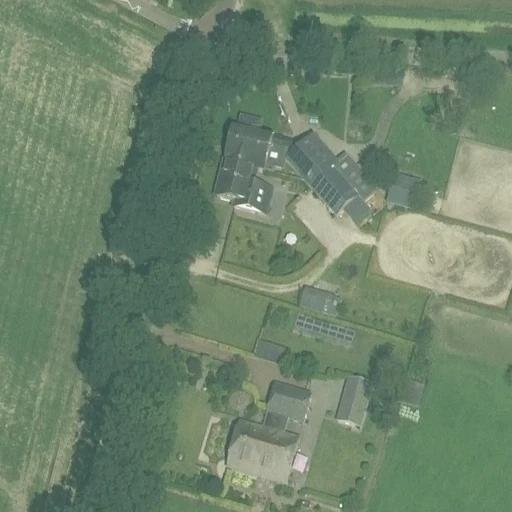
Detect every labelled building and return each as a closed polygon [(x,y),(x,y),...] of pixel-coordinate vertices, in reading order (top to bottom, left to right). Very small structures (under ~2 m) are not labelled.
[(366,86),(396,88),(397,66),(381,65),(367,64),(366,86)] [(224,163),(255,171),(255,170),(263,172),(274,173),(276,165),(284,167),(285,161),(336,219),(358,199),(308,142),(294,154),(269,137),(259,134),(261,124),(241,119),(238,129),(233,127),(224,163)] [(251,187),(255,171),(224,163),(215,198),(234,203),(232,209),(264,217),(271,192),(251,187)] [(390,191),(386,204),(387,205),(414,212),(418,198),(390,191)] [(322,297),(316,315),(330,319),(336,301),(322,297)] [(347,380),(336,423),(361,430),(373,386),(347,380)] [(241,424),(228,468),(286,485),(299,440),(275,433),(279,418),(303,425),(312,396),(275,386),(263,430),(241,424)]
